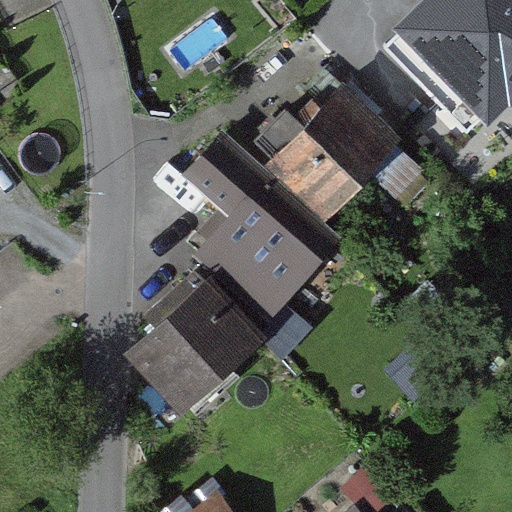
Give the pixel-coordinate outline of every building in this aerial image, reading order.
[(511,0),(428,0),(352,66),(412,135),(511,49),(511,0)] [(266,166),(326,220),(394,145),(334,91),(266,166)] [(276,320),(341,249),(225,145),(196,177),(247,222),(212,261),(276,320)] [(131,350),(189,412),(259,346),(201,284),(131,350)] [(196,511),(234,511),(220,494),(196,511)]
